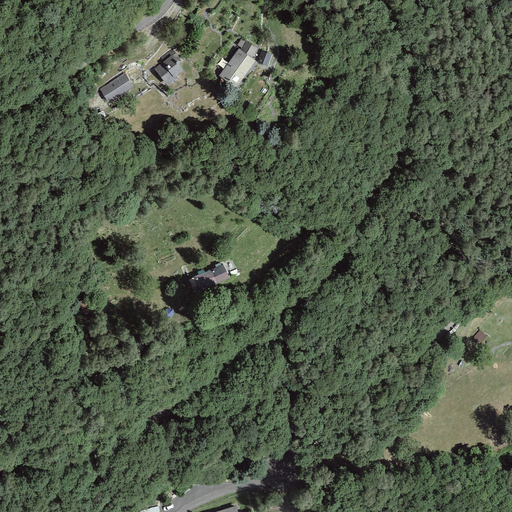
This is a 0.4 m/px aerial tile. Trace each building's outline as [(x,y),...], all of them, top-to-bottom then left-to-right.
[(239,48),(218,76),(236,88),(256,61),(252,58),(258,48),(241,38),(236,46),(239,48)] [(271,54),(262,51),(257,62),(267,66),(271,54)] [(170,55),(153,68),(166,85),(183,71),(170,55)] [(124,72),(99,88),(109,103),(134,87),(124,72)] [(224,264),(193,277),(200,292),(230,278),(224,264)] [(92,296),(78,303),(84,315),(98,308),(92,296)] [(487,336),(480,330),(471,339),(478,345),(487,336)]
